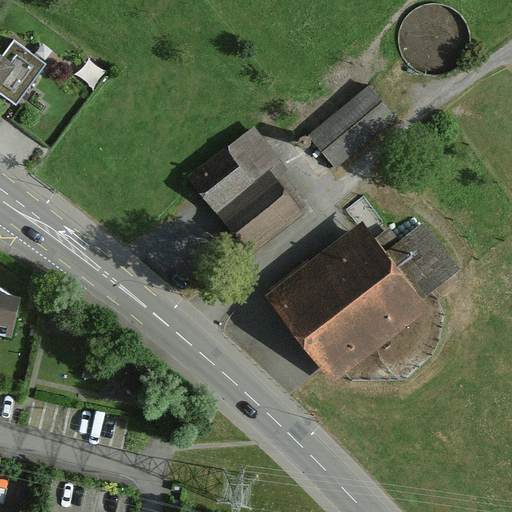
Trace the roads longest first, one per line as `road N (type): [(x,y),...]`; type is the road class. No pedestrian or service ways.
road 1 (primary): [(364,511),(184,336),(0,195)]
road 2 (residential): [(0,437),(152,474)]
